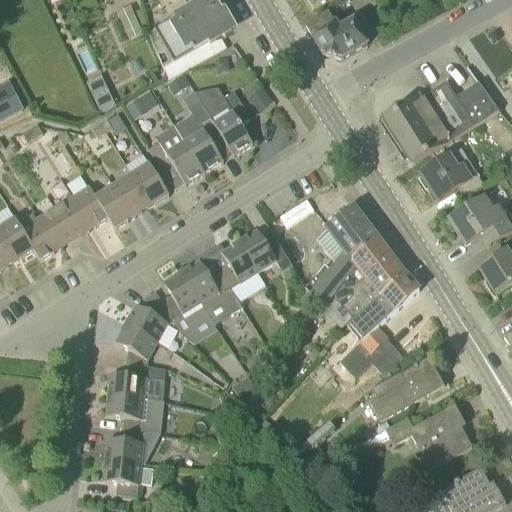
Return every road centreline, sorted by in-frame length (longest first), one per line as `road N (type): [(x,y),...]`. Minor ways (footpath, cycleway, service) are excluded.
road 1 (secondary): [(511,404),(341,134)]
road 2 (residential): [(88,299),(341,134)]
road 3 (residential): [(320,101),(498,0)]
road 4 (residential): [(59,511),(71,476),(81,351)]
